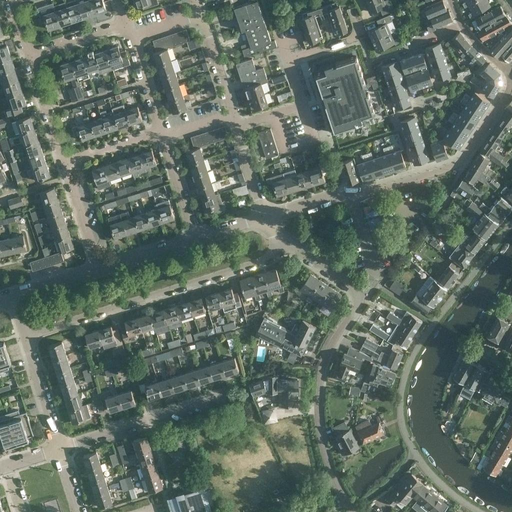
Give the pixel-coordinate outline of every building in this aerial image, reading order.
[(75,0),(66,3),(72,21),(84,17),(79,3),(77,0),(75,0)] [(87,0),(79,3),(84,17),(95,14),(90,0),(87,0)] [(90,0),(95,14),(107,10),(103,0),(90,0)] [(242,27),(264,20),(258,0),(254,0),(235,7),(242,27)] [(383,15),(395,10),(390,0),(385,0),(383,1),(382,0),(366,0),(371,12),(380,8),(383,15)] [(423,2),(417,5),(419,10),(425,8),(430,18),(431,17),(450,10),(449,9),(448,10),(443,0),(442,0),(425,7),(423,2)] [(475,0),(469,3),(470,5),(474,11),(469,14),(471,18),(476,16),(475,14),(491,6),(488,0),(475,0)] [(54,6),(56,10),(61,25),(72,21),(66,3),(66,2),(54,6)] [(302,17),(304,24),(310,42),(323,38),(316,16),(320,15),(322,20),(325,19),(323,14),(328,12),(335,34),(348,30),(340,5),(336,6),(335,2),(304,12),(306,16),(302,17)] [(56,10),(54,6),(53,3),(38,8),(41,16),(44,15),(49,29),(61,25),(56,10)] [(481,29),(492,22),(506,14),(501,5),(476,19),(481,29)] [(436,27),(454,20),(450,10),(431,17),(434,24),(428,26),(430,31),(436,29),(436,27)] [(373,41),(391,33),(387,23),(393,21),(390,14),(384,17),(387,23),(369,30),(373,41)] [(482,41),(487,46),(490,43),(486,39),(508,27),(510,29),(511,25),(511,20),(507,15),(506,14),(492,22),(481,29),(474,32),(482,41)] [(277,46),(275,39),(271,41),(264,20),(242,27),(243,30),(245,29),(251,46),(243,49),(245,56),(261,51),(261,52),(277,46)] [(502,54),(511,42),(511,25),(510,29),(491,50),(499,57),(502,54)] [(187,29),(186,29),(180,31),(184,43),(190,41),(187,29)] [(175,33),(179,44),(184,43),(180,31),(175,33)] [(464,51),(465,50),(465,51),(472,45),(460,31),(452,37),(464,51)] [(170,35),(173,46),(179,44),(175,33),(170,35)] [(397,45),(403,43),(400,37),(394,40),(391,33),(373,41),(377,51),(395,43),(397,45)] [(164,37),(168,48),(173,46),(170,35),(164,37)] [(159,38),(163,50),(168,48),(164,37),(159,38)] [(153,40),(157,51),(163,50),(159,38),(153,40)] [(430,58),(444,53),(441,42),(427,47),(430,58)] [(511,42),(502,54),(509,61),(511,58),(511,42)] [(0,60),(11,57),(7,45),(0,47),(0,60)] [(487,59),(472,45),(465,51),(480,65),(487,59)] [(125,66),(123,60),(118,46),(107,50),(111,64),(113,69),(125,66)] [(157,65),(172,60),(168,48),(163,50),(157,51),(157,52),(153,53),(157,65)] [(100,68),(111,64),(107,50),(95,53),(100,68)] [(414,62),(416,68),(427,64),(423,52),(412,56),(414,62)] [(102,73),(100,68),(95,53),(84,57),(89,72),(90,77),(95,75),(98,77),(99,74),(102,73)] [(444,53),(430,58),(433,68),(448,64),(444,53)] [(366,85),(356,56),(354,57),(353,57),(336,62),(333,63),(324,66),(316,69),(317,74),(314,75),(322,97),(323,97),(325,102),(324,103),(334,133),(354,126),(353,124),(356,123),(357,125),(366,122),(364,118),(375,114),(368,91),(367,92),(365,86),(366,85)] [(416,68),(414,62),(412,56),(402,59),(406,71),(416,68)] [(11,57),(0,60),(0,72),(0,73),(15,69),(11,57)] [(72,61),(79,79),(79,81),(90,77),(89,72),(84,57),(72,61)] [(236,63),(244,87),(268,80),(264,67),(256,70),(252,58),(236,63)] [(172,60),(157,65),(161,77),(176,72),(172,60)] [(69,89),(73,101),(85,97),(79,81),(79,79),(72,61),(61,65),(66,79),(71,77),(75,87),(69,89)] [(386,76),(401,71),(397,61),(383,65),(386,76)] [(481,72),(489,80),(501,78),(501,73),(490,63),(481,72)] [(433,68),(437,79),(451,75),(448,64),(433,68)] [(418,72),(422,86),(433,83),(428,68),(418,72)] [(458,72),(459,76),(459,77),(471,73),(470,68),(458,72)] [(15,69),(0,73),(4,85),(19,80),(15,69)] [(401,71),(386,76),(390,87),(404,82),(401,71)] [(176,72),(161,77),(165,89),(180,84),(176,72)] [(422,86),(418,72),(407,75),(411,90),(422,86)] [(274,84),(288,79),(286,74),(272,78),(274,84)] [(377,82),(375,75),(367,78),(369,84),(377,82)] [(501,78),(489,80),(483,89),(494,96),(502,84),(501,78)] [(19,80),(4,85),(8,96),(22,91),(19,80)] [(248,99),(265,93),(261,82),(244,88),(248,99)] [(404,82),(390,87),(393,97),(408,92),(404,82)] [(180,84),(165,89),(169,101),(184,96),(180,84)] [(22,91),(8,96),(3,98),(4,103),(9,101),(12,107),(6,109),(8,115),(22,110),(21,105),(26,103),(22,91)] [(280,101),(293,96),(291,91),(278,95),(280,101)] [(464,97),(484,110),(491,101),(476,91),(472,97),(466,93),(464,97)] [(408,92),(393,97),(397,108),(411,103),(408,92)] [(265,93),(248,99),(252,110),(269,104),(265,93)] [(173,113),(188,108),(184,96),(169,101),(173,113)] [(484,110),(464,97),(461,101),(467,105),(463,110),(478,120),(484,110)] [(119,106),(121,111),(114,114),(119,128),(130,124),(126,110),(124,104),(119,106)] [(138,106),(126,110),(130,124),(143,120),(138,106)] [(511,110),(510,109),(481,149),(491,155),(495,149),(511,124),(511,110)] [(100,112),(102,117),(107,132),(119,128),(114,114),(107,116),(106,110),(100,112)] [(451,115),(472,129),(478,120),(463,110),(460,115),(454,111),(451,115)] [(472,129),(451,115),(449,119),(455,123),(451,128),(466,138),(472,129)] [(20,133),(35,128),(31,116),(16,120),(20,133)] [(83,118),(85,123),(78,125),(83,140),(95,136),(90,121),(88,116),(83,118)] [(405,132),(419,127),(416,116),(401,121),(405,132)] [(0,126),(10,123),(9,117),(0,119),(0,126)] [(102,117),(90,121),(95,136),(107,132),(102,117)] [(223,139),(226,138),(229,137),(225,126),(219,127),(223,139)] [(214,129),(218,141),(223,139),(219,127),(214,129)] [(419,127),(405,132),(408,142),(423,137),(419,127)] [(24,144),(39,140),(35,128),(20,133),(24,144)] [(279,154),(271,128),(258,132),(267,158),(279,154)] [(451,148),(454,144),(460,148),(466,138),(451,128),(444,139),(451,148)] [(208,131),(212,143),(218,141),(214,129),(208,131)] [(203,133),(206,145),(212,143),(208,131),(203,133)] [(197,135),(201,146),(206,145),(203,133),(197,135)] [(195,148),(201,146),(197,135),(191,137),(195,148)] [(423,137),(408,142),(412,153),(426,148),(423,137)] [(449,156),(447,150),(451,148),(444,139),(432,143),(438,160),(449,156)] [(28,156),(43,152),(39,140),(24,144),(28,156)] [(388,147),(396,170),(406,167),(401,150),(394,152),(392,145),(388,147)] [(190,163),(205,159),(201,146),(195,148),(186,151),(190,163)] [(379,157),(385,174),(396,170),(388,147),(383,148),(386,155),(379,157)] [(426,148),(412,153),(415,163),(430,159),(426,148)] [(140,153),(146,171),(147,173),(161,168),(157,154),(154,155),(152,149),(140,153)] [(495,149),(491,155),(491,157),(499,163),(502,158),(504,156),(495,149)] [(32,168),(47,163),(43,152),(28,156),(32,168)] [(304,152),(292,156),(294,163),(306,160),(304,152)] [(367,153),(375,177),(385,174),(379,157),(374,159),(371,152),(367,153)] [(128,157),(133,172),(135,177),(139,176),(139,173),(146,171),(140,153),(128,157)] [(375,177),(367,153),(362,155),(365,162),(358,164),(364,181),(375,177)] [(489,176),(490,175),(494,170),(490,168),(491,166),(487,164),(490,159),(480,153),(473,165),(489,176)] [(117,161),(122,176),(133,172),(128,157),(117,161)] [(347,184),(359,180),(352,158),(340,162),(347,184)] [(509,164),(502,158),(499,163),(505,168),(509,164)] [(205,159),(190,163),(194,175),(208,171),(205,159)] [(105,165),(109,180),(122,176),(117,161),(105,165)] [(309,170),(313,185),(326,181),(324,175),(331,172),(328,161),(327,161),(327,162),(320,164),(321,167),(309,170)] [(47,163),(32,168),(27,170),(29,176),(34,175),(36,180),(51,176),(47,163)] [(109,180),(105,165),(92,169),(97,184),(109,180)] [(489,176),(473,165),(465,176),(475,182),(478,178),(485,183),(486,181),(489,183),(493,178),(490,175),(489,176)] [(297,174),(301,188),(313,185),(309,170),(297,174)] [(208,171),(194,175),(198,187),(212,183),(208,171)] [(0,185),(1,187),(6,184),(8,183),(2,172),(0,172),(0,185)] [(273,191),(275,190),(277,196),(289,192),(285,177),(284,173),(267,178),(268,184),(270,183),(273,191)] [(301,188),(297,174),(285,177),(289,192),(301,188)] [(151,185),(163,181),(161,176),(153,179),(149,180),(151,185)] [(500,183),(493,178),(489,183),(496,188),(500,183)] [(455,196),(460,190),(470,197),(476,187),(463,179),(457,188),(455,189),(452,194),(455,196)] [(137,184),(139,189),(151,185),(149,180),(137,184)] [(212,183),(198,187),(202,199),(220,193),(216,194),(212,183)] [(125,188),(127,193),(139,189),(137,184),(125,188)] [(237,196),(249,192),(246,184),(235,188),(237,196)] [(501,191),(505,195),(511,201),(511,187),(511,188),(508,184),(506,185),(502,189),(501,191)] [(154,196),(166,192),(164,185),(152,189),(154,196)] [(55,187),(40,192),(35,193),(37,199),(42,198),(44,204),(58,199),(55,187)] [(486,191),(484,190),(481,188),(481,189),(480,190),(477,194),(481,197),(486,191)] [(128,196),(130,201),(142,197),(140,193),(128,196)] [(220,193),(202,199),(206,211),(213,209),(214,213),(225,209),(220,193)] [(8,200),(10,206),(11,208),(24,204),(21,196),(8,200)] [(130,201),(128,196),(116,200),(118,205),(130,201)] [(495,204),(507,214),(511,206),(511,203),(502,196),(495,204)] [(58,199),(44,204),(48,216),(62,211),(58,199)] [(158,208),(163,222),(175,218),(170,204),(169,199),(157,203),(158,208)] [(473,227),(487,238),(499,223),(485,212),(484,213),(483,211),(484,210),(476,204),(471,209),(481,217),(473,227)] [(507,214),(495,204),(488,212),(500,222),(507,214)] [(146,212),(151,226),(163,222),(158,208),(146,212)] [(62,211),(48,216),(52,228),(66,223),(62,211)] [(121,213),(127,234),(139,230),(134,215),(130,217),(128,211),(121,213)] [(134,215),(139,230),(151,226),(146,212),(134,215)] [(127,234),(121,213),(108,218),(110,223),(110,224),(115,238),(127,234)] [(66,223),(52,228),(56,240),(70,235),(66,223)] [(461,241),(467,245),(476,253),(486,240),(477,232),(472,238),(467,234),(461,241)] [(11,237),(14,252),(27,250),(23,235),(11,237)] [(70,235),(56,240),(60,252),(74,247),(70,235)] [(451,236),(446,242),(453,248),(458,243),(451,236)] [(14,252),(11,237),(0,239),(0,245),(2,255),(14,252)] [(450,256),(454,260),(465,268),(476,253),(461,242),(450,256)] [(64,261),(63,256),(61,252),(56,254),(59,263),(64,261)] [(51,255),(54,264),(59,263),(56,254),(51,255)] [(46,257),(49,266),(54,264),(51,255),(46,257)] [(49,266),(46,257),(41,259),(43,267),(49,266)] [(43,267),(41,259),(35,260),(38,269),(43,267)] [(460,273),(463,269),(453,261),(440,279),(450,288),(461,273),(460,273)] [(269,290),(271,290),(278,288),(280,292),(284,291),(283,286),(281,286),(276,269),(264,273),(269,290)] [(257,294),(259,294),(267,291),(268,296),(272,295),(271,290),(269,290),(264,273),(252,277),(257,294)] [(311,296),(321,281),(311,274),(301,289),(299,288),(296,292),(300,295),(303,291),(309,295),(311,296)] [(427,313),(427,312),(433,305),(435,306),(448,289),(435,279),(434,280),(429,276),(423,283),(424,283),(416,293),(417,293),(411,301),(427,313)] [(257,294),(252,277),(240,281),(245,298),(255,295),(256,300),(261,298),(259,294),(257,294)] [(390,288),(399,294),(404,285),(395,280),(390,288)] [(311,296),(309,295),(307,299),(310,302),(313,298),(320,302),(321,303),(331,288),(321,281),(311,296)] [(238,293),(234,294),(232,288),(219,292),(223,305),(225,311),(242,305),(238,293)] [(321,303),(320,302),(317,306),(321,309),(323,305),(332,310),(342,295),(331,288),(321,303)] [(223,305),(219,292),(206,296),(210,309),(223,305)] [(190,302),(194,315),(206,311),(202,298),(190,302)] [(176,306),(180,319),(194,315),(190,302),(176,306)] [(164,310),(168,323),(180,319),(176,306),(164,310)] [(507,313),(504,319),(511,323),(511,321),(511,314),(511,312),(511,308),(506,306),(503,311),(507,313)] [(151,314),(155,327),(157,334),(163,332),(161,325),(168,323),(164,310),(151,314)] [(406,324),(416,330),(423,320),(407,311),(402,318),(390,311),(387,316),(399,324),(400,323),(405,326),(406,324)] [(138,318),(142,331),(155,327),(151,314),(138,318)] [(494,338),(498,340),(500,342),(511,323),(504,319),(498,316),(488,335),(489,336),(490,338),(492,339),(494,338)] [(305,352),(304,351),(306,346),(285,335),(288,329),(265,317),(256,334),(280,346),(280,345),(302,356),(302,355),(303,356),(305,355),(306,353),(305,352)] [(137,338),(136,333),(142,331),(138,318),(125,322),(126,326),(121,328),(125,342),(137,338)] [(285,335),(306,346),(316,326),(304,320),(297,333),(288,329),(285,335)] [(406,324),(405,326),(403,330),(397,326),(391,336),(386,333),(383,338),(393,345),(396,340),(407,346),(416,330),(406,324)] [(99,330),(103,343),(104,349),(116,345),(116,346),(123,344),(118,329),(113,330),(111,326),(99,330)] [(103,343),(99,330),(85,334),(90,347),(103,343)] [(374,351),(378,343),(366,337),(363,344),(374,351)] [(8,365),(11,364),(4,342),(0,343),(0,371),(9,369),(8,365)] [(53,359),(66,355),(62,342),(49,346),(53,359)] [(389,354),(382,351),(378,359),(386,363),(397,368),(403,353),(392,348),(389,354)] [(358,371),(362,359),(344,352),(340,364),(342,364),(339,372),(336,370),(333,376),(345,381),(350,368),(358,371)] [(66,355),(53,359),(57,371),(70,367),(66,355)] [(463,385),(476,362),(465,356),(454,377),(460,380),(459,382),(463,385)] [(222,362),(226,375),(239,370),(235,357),(222,362)] [(209,366),(213,379),(226,375),(222,362),(209,366)] [(476,388),(476,387),(487,368),(476,362),(463,385),(466,386),(467,384),(476,388)] [(396,372),(374,364),(369,377),(371,378),(369,382),(378,385),(379,381),(391,385),(396,372)] [(197,370),(201,383),(213,379),(209,366),(197,370)] [(70,367),(57,371),(61,384),(74,380),(70,367)] [(487,368),(476,387),(482,390),(485,382),(491,371),(487,368)] [(184,374),(188,387),(201,383),(197,370),(184,374)] [(485,382),(482,390),(481,391),(504,404),(509,395),(501,390),(507,379),(492,371),(491,371),(485,382)] [(171,378),(175,391),(188,387),(184,374),(171,378)] [(279,407),(298,406),(298,379),(278,380),(277,380),(277,376),(268,376),(269,378),(263,380),(250,384),(254,396),(265,392),(264,391),(269,389),(269,392),(277,392),(277,391),(279,391),(279,407)] [(158,382),(162,395),(175,391),(171,378),(158,382)] [(65,397),(78,393),(74,380),(61,384),(65,397)] [(162,395),(158,382),(145,386),(149,399),(162,395)] [(350,386),(349,394),(359,396),(361,388),(350,386)] [(119,394),(123,407),(136,403),(132,390),(119,394)] [(78,393),(65,397),(70,410),(82,406),(78,393)] [(123,407),(119,394),(106,398),(110,411),(123,407)] [(102,400),(96,402),(99,412),(105,411),(102,400)] [(87,404),(82,406),(70,410),(74,423),(91,417),(87,404)] [(265,423),(277,421),(274,408),(262,411),(265,423)] [(20,413),(19,409),(8,413),(18,444),(29,441),(28,437),(34,435),(26,411),(20,413)] [(0,445),(5,444),(6,448),(18,444),(8,413),(0,415),(0,445)] [(511,419),(507,417),(505,420),(506,420),(502,427),(506,429),(511,432),(511,419)] [(344,455),(359,446),(350,429),(349,429),(345,422),(333,428),(337,435),(336,436),(341,445),(339,446),(344,455)] [(356,426),(361,437),(363,442),(384,433),(379,422),(368,427),(365,422),(356,426)] [(511,432),(506,429),(502,427),(502,426),(499,432),(502,435),(500,438),(511,444),(511,432)] [(138,452),(151,448),(147,435),(134,439),(138,452)] [(511,448),(511,444),(500,438),(495,448),(508,455),(511,448)] [(121,458),(127,456),(123,444),(118,446),(121,458)] [(142,465),(155,461),(151,448),(138,452),(142,465)] [(508,455),(495,448),(491,455),(490,457),(503,464),(508,455)] [(482,454),(475,450),(470,460),(477,464),(482,454)] [(88,468),(101,464),(97,451),(84,455),(88,468)] [(490,457),(491,455),(489,454),(487,458),(489,459),(484,466),(497,474),(503,464),(490,457)] [(155,461),(142,465),(146,478),(159,474),(155,461)] [(92,481),(105,477),(101,464),(88,468),(92,481)] [(417,490),(423,483),(412,473),(397,491),(396,490),(387,500),(394,506),(399,499),(405,505),(413,496),(417,499),(421,494),(417,490)] [(159,474),(146,478),(150,491),(163,487),(159,474)] [(96,494),(109,490),(105,477),(92,481),(96,494)] [(421,494),(417,499),(422,503),(420,505),(428,511),(442,511),(448,505),(422,484),(423,483),(417,490),(421,494)] [(201,511),(209,510),(203,488),(184,493),(184,492),(178,493),(179,495),(172,497),(176,511),(201,511)] [(109,490),(96,494),(100,507),(113,503),(109,490)]
